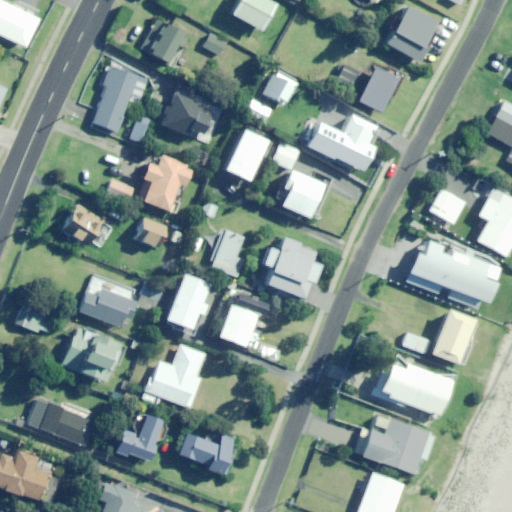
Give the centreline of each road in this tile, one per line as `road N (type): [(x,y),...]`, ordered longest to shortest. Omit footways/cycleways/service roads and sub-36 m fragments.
road 1 (residential): [(263,511),(362,255),(493,0)]
road 2 (tertiary): [(100,0),(0,215)]
